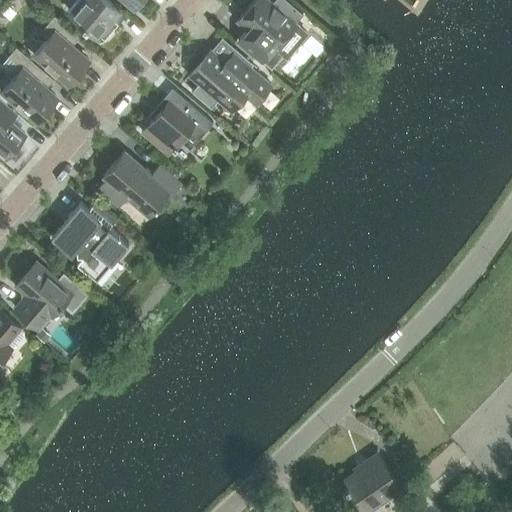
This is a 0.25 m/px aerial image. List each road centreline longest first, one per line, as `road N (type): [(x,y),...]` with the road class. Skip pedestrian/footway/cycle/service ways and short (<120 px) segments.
road 1 (residential): [(228,511),(468,275),(511,213)]
road 2 (residential): [(0,223),(192,0)]
